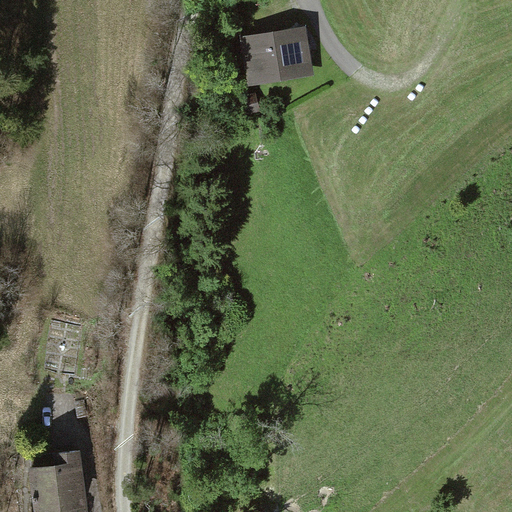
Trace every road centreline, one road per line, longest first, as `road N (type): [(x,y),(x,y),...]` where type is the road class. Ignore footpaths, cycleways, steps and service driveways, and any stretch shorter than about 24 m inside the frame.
road 1 (track): [(131,511),(129,442),(195,0)]
road 2 (track): [(309,0),(343,57),(389,83),(421,79),(453,41),(468,0)]
